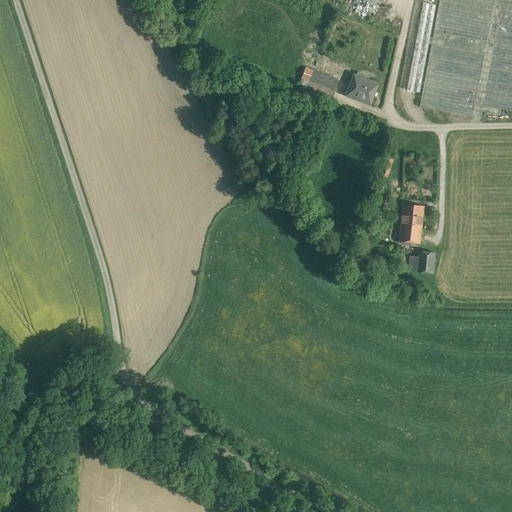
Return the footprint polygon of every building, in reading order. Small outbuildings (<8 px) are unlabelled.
[(511,0),(439,0),(419,107),(480,119),(482,112),(499,116),(500,109),(511,111),(511,0)] [(301,79),(308,82),(313,70),(306,68),(301,79)] [(339,80),(313,70),(308,82),(306,88),(304,92),(330,102),(339,80)] [(378,84),(354,74),(347,92),(360,97),(358,101),(370,105),(378,84)] [(308,82),(301,79),(299,86),(306,88),(308,82)] [(387,157),(378,182),(384,183),(392,159),(387,157)] [(424,206),(403,204),(401,223),(421,226),(424,206)] [(381,215),(367,210),(364,220),(378,225),(381,215)] [(421,226),(401,223),(399,241),(419,244),(421,226)] [(435,253),(418,251),(418,256),(416,272),(433,273),(435,253)] [(418,256),(409,256),(408,271),(416,272),(418,256)]
